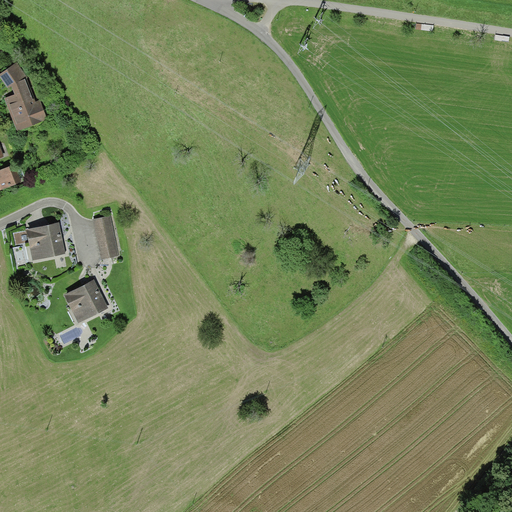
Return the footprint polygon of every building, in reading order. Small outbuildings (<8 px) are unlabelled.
[(14,95),(2,99),(15,132),(49,120),(41,104),(37,98),(26,78),(15,63),(0,73),(0,79),(7,89),(10,87),(14,95)] [(13,164),(0,169),(0,190),(21,182),(13,164)] [(112,215),(91,220),(99,260),(120,256),(112,215)] [(58,221),(24,228),(30,261),(64,254),(58,221)] [(93,280),(63,295),(77,323),(107,309),(93,280)]
